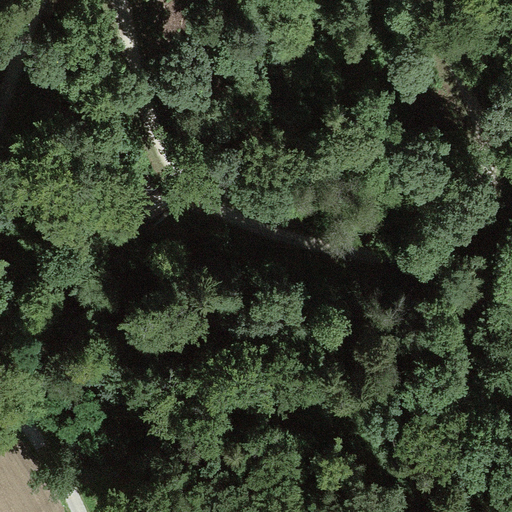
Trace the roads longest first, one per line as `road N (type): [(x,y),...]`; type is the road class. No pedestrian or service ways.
road 1 (track): [(120,0),(145,104),(166,158),(200,206),(259,233),(392,254),(460,229),(476,204),(485,155),(478,101),(425,0)]
road 2 (track): [(0,391),(47,447),(77,511)]
road 3 (track): [(0,114),(42,0)]
